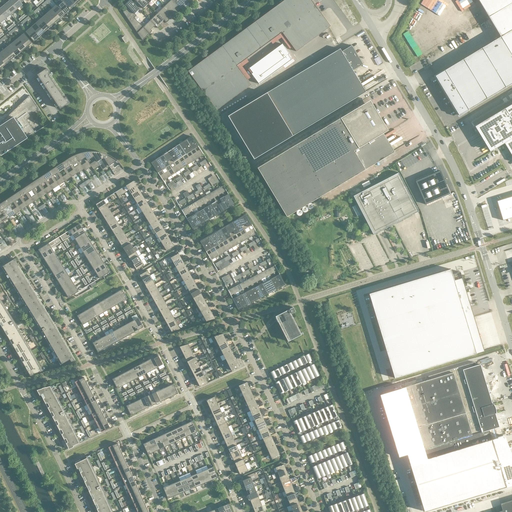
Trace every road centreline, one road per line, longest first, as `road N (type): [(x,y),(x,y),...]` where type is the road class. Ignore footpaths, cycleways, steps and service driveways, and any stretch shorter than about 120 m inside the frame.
road 1 (residential): [(318,511),(241,336),(138,163)]
road 2 (residential): [(239,511),(165,349),(82,208)]
road 3 (residential): [(161,511),(91,364),(22,248)]
road 4 (unclassified): [(481,245),(457,173),(355,0)]
road 5 (residential): [(82,511),(0,352)]
road 6 (secondary): [(134,87),(250,0)]
